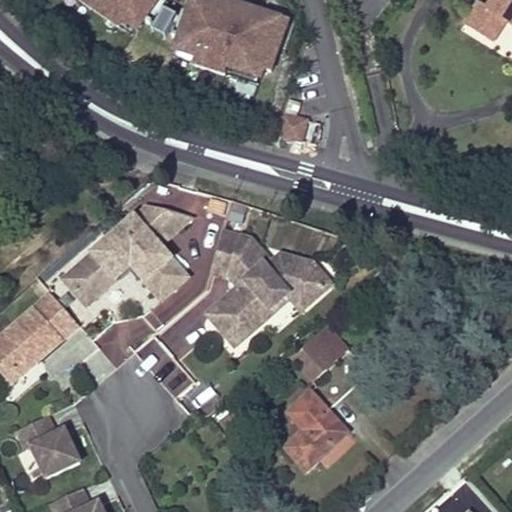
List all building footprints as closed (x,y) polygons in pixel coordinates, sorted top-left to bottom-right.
[(77,0),(120,30),(124,23),(137,33),(160,0),(77,0)] [(282,22),(217,0),(216,0),(214,7),(195,0),(193,0),(176,53),(196,59),(194,67),(226,78),(228,71),(262,82),(265,73),(281,26),(282,22)] [(505,23),(511,27),(511,0),(494,0),(488,10),(478,3),(465,23),(493,42),(497,36),(505,23)] [(160,18),(153,35),(165,40),(173,24),(160,18)] [(124,23),(120,30),(133,39),(137,33),(124,23)] [(288,28),(281,26),(265,73),(272,75),(288,28)] [(174,60),(194,67),(196,59),(176,53),(174,60)] [(259,89),(262,82),(228,71),(226,78),(259,89)] [(286,116),(282,137),(302,142),(307,121),(286,116)] [(113,245),(68,282),(86,305),(132,267),(161,302),(187,280),(160,248),(192,222),(152,212),(113,245)] [(225,234),(213,275),(224,279),(242,284),(239,293),(231,300),(210,317),(232,345),(269,315),(264,308),(281,295),(292,293),(305,309),(330,289),(312,268),(281,259),(272,267),(257,249),(251,242),(225,234)] [(232,345),(236,350),(293,304),(300,313),(305,309),(292,293),(281,295),(264,308),(269,315),(232,345)] [(19,380),(43,361),(80,328),(52,295),(0,339),(0,369),(11,370),(19,380)] [(328,329),(303,350),(325,374),(349,352),(328,329)] [(325,374),(303,350),(291,360),(313,384),(325,374)] [(11,370),(0,369),(0,373),(12,387),(19,380),(11,370)] [(310,397),(296,409),(312,426),(304,434),(286,450),(307,473),(325,456),(321,452),(327,447),(331,451),(347,436),(310,397)] [(296,409),(288,416),(304,434),(312,426),(296,409)] [(48,420),(18,433),(26,453),(32,451),(46,482),(80,466),(65,434),(57,438),(48,420)] [(321,452),(325,456),(331,451),(327,447),(321,452)] [(82,492),(52,507),(54,511),(102,511),(100,506),(91,510),(82,492)]
